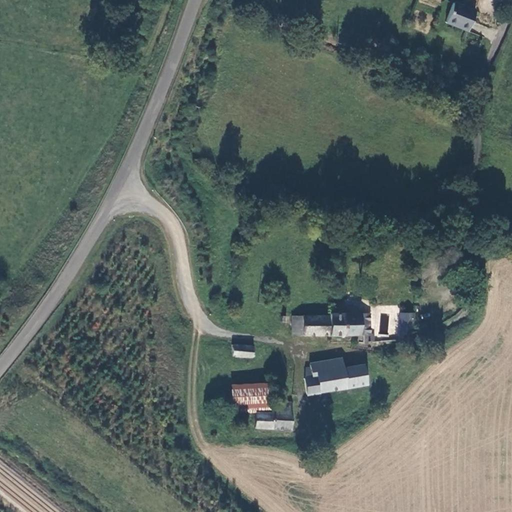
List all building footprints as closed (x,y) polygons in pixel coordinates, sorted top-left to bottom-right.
[(465,30),(474,8),(465,4),(464,6),(453,1),(445,21),(465,30)] [(361,334),(363,343),(369,343),(371,343),(368,313),(328,313),(328,316),(327,335),(361,334)] [(401,313),(402,340),(405,340),(410,327),(413,313),(401,313)] [(292,335),(327,335),(328,316),(291,316),(292,335)] [(252,347),(232,346),(232,356),(251,358),(252,347)] [(303,378),(306,395),(365,384),(361,365),(342,369),(340,358),(308,364),(309,368),(304,369),(305,378),(303,378)] [(233,414),(254,413),(270,412),(270,401),(270,386),(232,388),(233,414)] [(254,413),(254,428),(290,429),(290,402),(270,401),(270,412),(254,413)]
